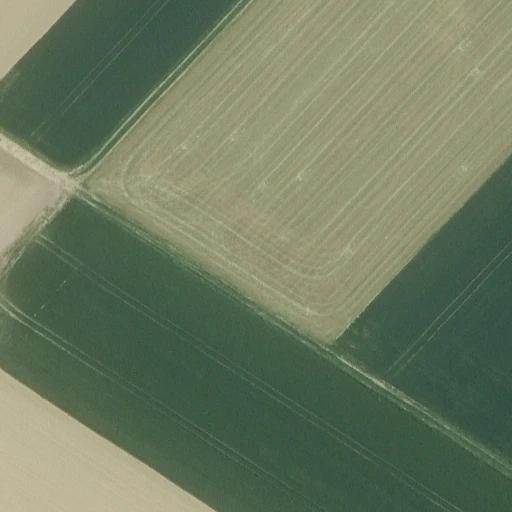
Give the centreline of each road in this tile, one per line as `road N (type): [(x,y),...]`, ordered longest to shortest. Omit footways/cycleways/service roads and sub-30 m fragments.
road 1 (track): [(511,478),(67,187)]
road 2 (track): [(67,187),(245,0)]
